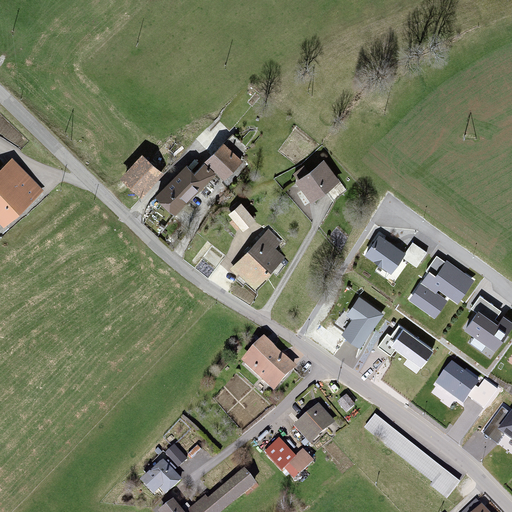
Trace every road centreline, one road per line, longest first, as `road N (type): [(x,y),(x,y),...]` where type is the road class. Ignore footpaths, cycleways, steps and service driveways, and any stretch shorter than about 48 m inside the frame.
road 1 (unclassified): [(294,340),(143,238),(0,96)]
road 2 (residential): [(510,511),(457,459),(326,362)]
road 3 (residential): [(185,485),(326,362)]
road 4 (residential): [(511,294),(418,223),(391,212)]
